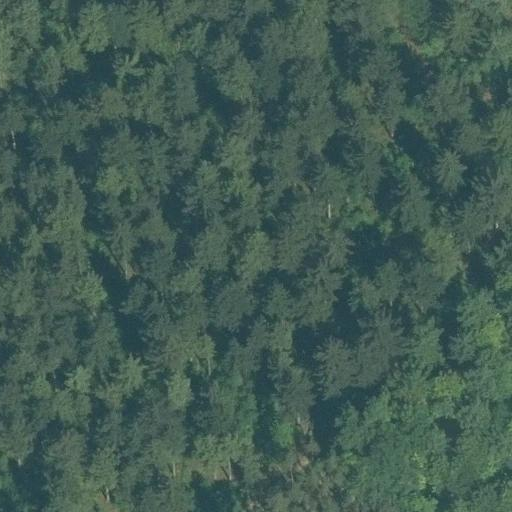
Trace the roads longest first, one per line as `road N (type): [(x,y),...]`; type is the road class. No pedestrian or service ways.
road 1 (track): [(253,511),(511,279)]
road 2 (track): [(511,170),(447,91),(398,0)]
